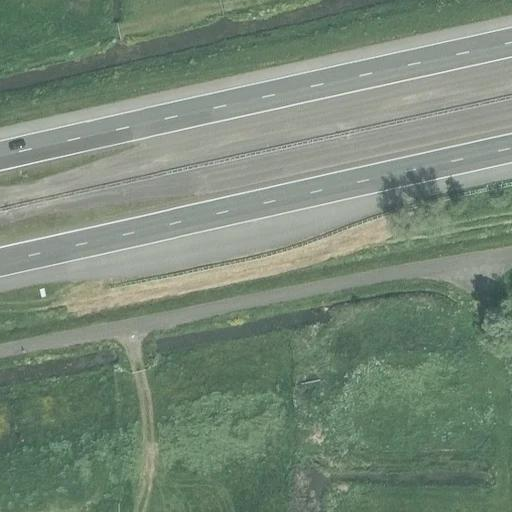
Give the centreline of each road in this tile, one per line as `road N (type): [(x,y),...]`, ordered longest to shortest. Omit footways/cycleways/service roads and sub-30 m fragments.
road 1 (motorway): [(511,44),(0,157)]
road 2 (motorway): [(0,263),(511,151)]
road 3 (unclassified): [(0,351),(511,248)]
